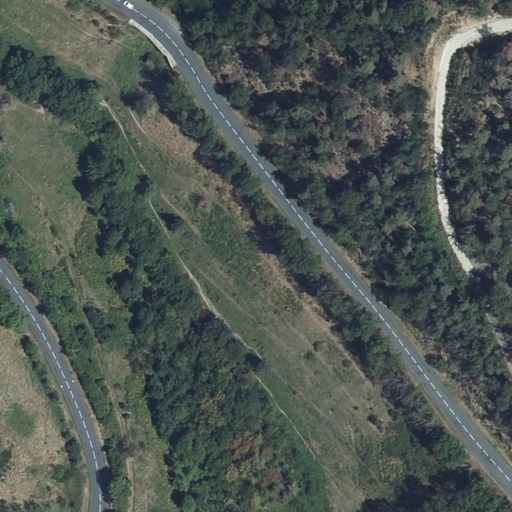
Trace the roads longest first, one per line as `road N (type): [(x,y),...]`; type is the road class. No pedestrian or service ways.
road 1 (secondary): [(511,481),(320,244),(163,30),(112,0)]
road 2 (track): [(475,266),(443,218),(432,145),(441,56),(489,24),(511,26)]
road 3 (secondary): [(0,267),(70,387),(98,464),(100,511)]
road 4 (unclassified): [(511,361),(474,285),(475,266),(490,266),(511,286)]
